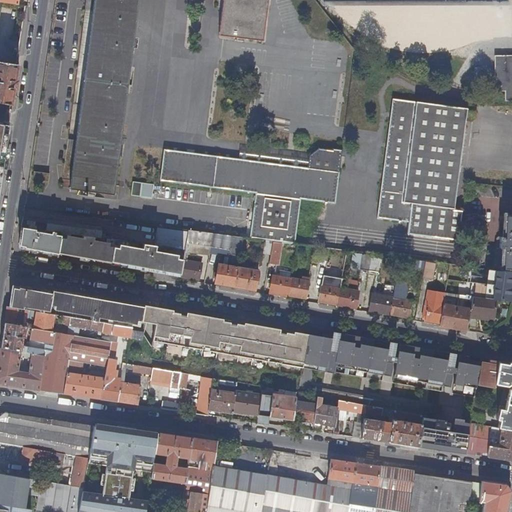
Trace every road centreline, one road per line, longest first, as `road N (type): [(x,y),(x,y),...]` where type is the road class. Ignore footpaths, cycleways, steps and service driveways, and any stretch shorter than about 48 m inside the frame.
road 1 (residential): [(511,354),(3,260)]
road 2 (residential): [(0,397),(511,473)]
road 3 (residential): [(43,0),(3,260)]
